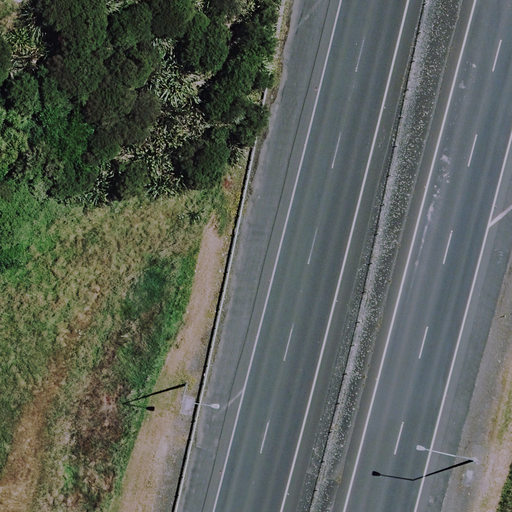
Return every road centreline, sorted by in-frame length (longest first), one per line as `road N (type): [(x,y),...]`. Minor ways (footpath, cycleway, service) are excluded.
road 1 (motorway): [(511,1),(380,511)]
road 2 (motorway): [(245,511),(372,0)]
